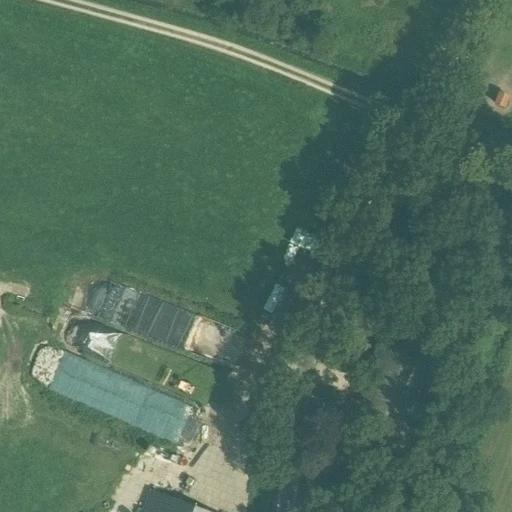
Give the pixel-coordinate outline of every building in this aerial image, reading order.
[(509,98),(500,95),(496,105),(504,108),(509,98)] [(75,299),(82,271),(64,267),(58,295),(75,299)] [(0,348),(19,356),(27,336),(6,328),(0,343),(0,348)] [(160,376),(196,392),(211,359),(185,347),(176,367),(166,363),(160,376)] [(404,441),(428,365),(379,349),(355,426),(404,441)] [(203,511),(151,492),(143,511),(203,511)]
